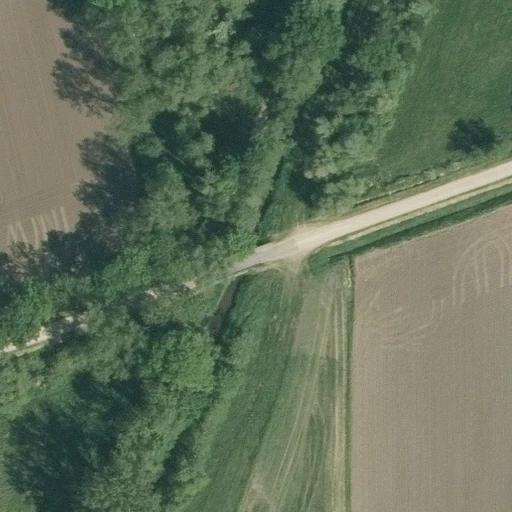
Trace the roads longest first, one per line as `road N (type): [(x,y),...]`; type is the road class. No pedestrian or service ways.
road 1 (track): [(0,344),(511,167)]
road 2 (track): [(190,282),(310,0)]
